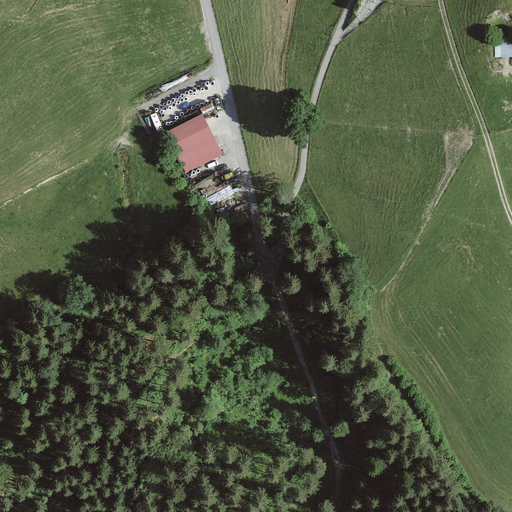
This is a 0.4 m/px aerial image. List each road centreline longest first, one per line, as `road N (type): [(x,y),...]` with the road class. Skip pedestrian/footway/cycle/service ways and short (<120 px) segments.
road 1 (residential): [(351,0),(318,81),(300,178),(274,252),(263,248),(205,0)]
road 2 (track): [(511,219),(440,0)]
